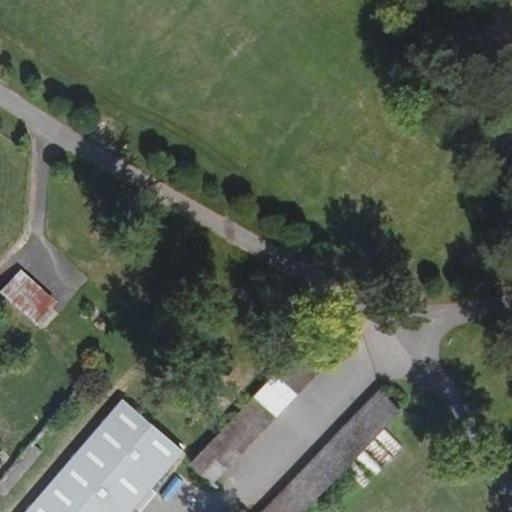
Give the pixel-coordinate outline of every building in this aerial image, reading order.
[(62,300),(24,265),(2,289),(0,286),(0,294),(2,292),(15,305),(6,315),(28,335),(62,300)] [(95,380),(45,335),(30,351),(80,397),(95,380)] [(214,485),(317,372),(295,352),(192,465),(214,485)] [(310,511),(403,415),(381,391),(262,511),(310,511)] [(137,511),(191,450),(133,398),(30,511),(137,511)]
